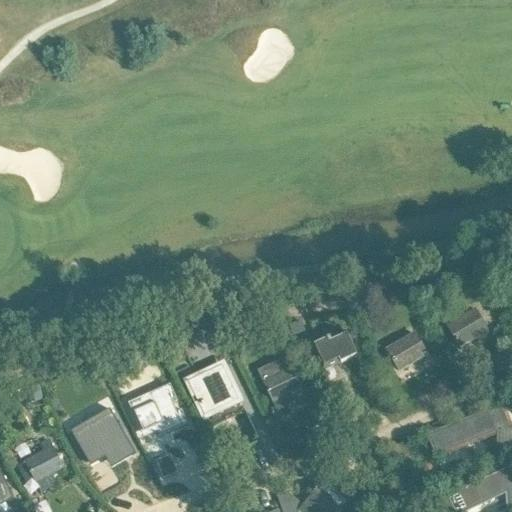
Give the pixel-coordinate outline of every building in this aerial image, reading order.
[(460,348),(489,331),(476,310),(448,327),(460,348)] [(428,355),(415,334),(388,350),(400,371),(428,355)] [(316,345),(326,367),(341,360),(342,364),(357,357),(348,336),(330,343),(328,340),(316,345)] [(293,370),(287,358),(259,371),(278,411),(295,403),(291,395),(302,389),(298,382),(303,379),(297,367),(293,370)] [(185,381),(204,421),(245,402),(225,362),(185,381)] [(164,405),(146,413),(149,418),(147,419),(152,429),(153,428),(156,433),(166,428),(170,437),(198,424),(191,410),(187,412),(181,401),(186,399),(179,385),(159,395),(164,405)] [(511,425),(506,425),(499,406),(427,434),(434,453),(497,428),(497,453),(511,453),(511,425)] [(117,413),(76,431),(90,463),(131,445),(117,413)] [(27,463),(18,468),(27,484),(36,480),(37,482),(64,468),(50,442),(42,446),(46,453),(27,463)] [(156,461),(164,479),(179,473),(171,455),(156,461)] [(458,490),(444,497),(445,498),(458,491),(466,508),(507,489),(508,511),(505,511),(511,511),(511,479),(507,468),(511,465),(511,464),(506,467),(458,490)] [(0,470),(0,503),(5,501),(7,504),(15,500),(0,470)] [(302,511),(342,511),(350,504),(327,484),(302,511)] [(444,497),(423,507),(425,511),(451,511),(445,498),(444,497)]
